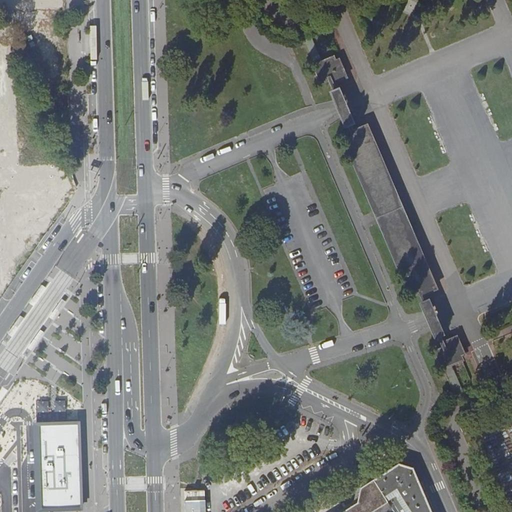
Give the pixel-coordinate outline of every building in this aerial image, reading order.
[(328,79),(329,82),(343,76),(337,60),(333,62),(331,57),(311,66),(313,71),(318,82),(328,79)] [(343,125),(346,124),(351,122),(344,107),(336,89),(332,90),(329,92),(337,110),(343,125)] [(417,290),(419,294),(434,288),(365,124),(349,131),(350,135),(342,139),(346,151),(358,179),(401,280),(407,294),(417,290)] [(41,284),(28,302),(33,307),(47,288),(41,284)] [(48,317),(54,321),(67,302),(61,298),(48,317)] [(433,337),(436,335),(441,333),(426,299),(422,301),(419,303),(433,337)] [(19,315),(7,333),(12,337),(25,319),(19,315)] [(45,333),(40,329),(27,347),(32,352),(45,333)] [(431,351),(439,368),(460,358),(458,354),(462,353),(454,336),(439,342),(441,347),(431,351)] [(41,426),(43,506),(81,504),(78,424),(53,425),(41,426)] [(434,511),(416,469),(400,463),(376,479),(390,501),(396,511),(434,511)] [(373,511),(390,501),(376,479),(364,486),(359,503),(347,511),(373,511)] [(192,511),(192,487),(180,487),(180,511),(192,511)] [(373,511),(396,511),(390,501),(373,511)]
